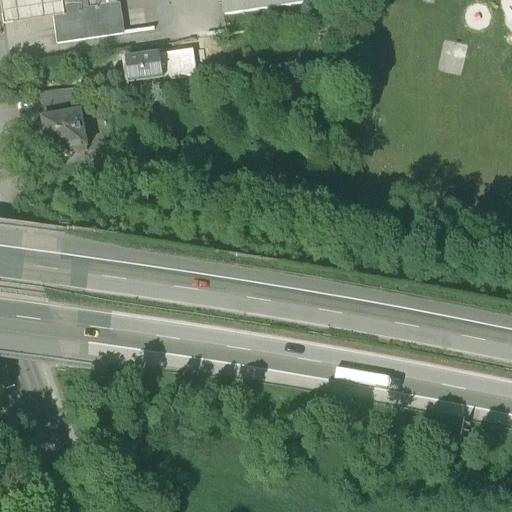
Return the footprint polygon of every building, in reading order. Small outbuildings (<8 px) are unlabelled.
[(64,20),(60,0),(0,0),(0,8),(3,29),(35,24),(64,20)] [(57,0),(60,17),(54,18),(58,46),(122,37),(116,0),(57,0)] [(311,0),(218,0),(221,17),(312,3),(311,0)] [(126,63),(129,87),(201,76),(198,52),(147,60),(146,55),(130,57),(131,63),(126,63)] [(80,116),(42,121),(47,157),(85,152),(80,116)]
